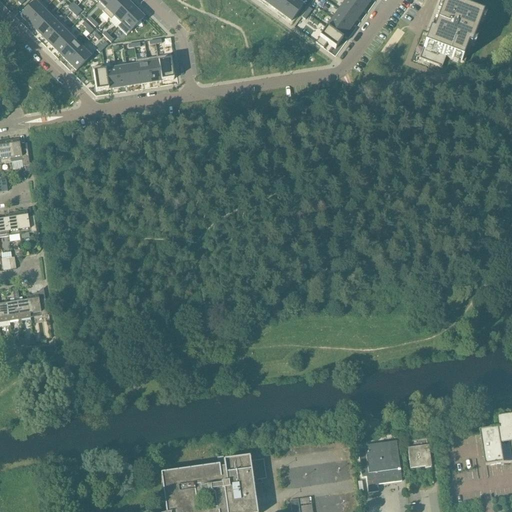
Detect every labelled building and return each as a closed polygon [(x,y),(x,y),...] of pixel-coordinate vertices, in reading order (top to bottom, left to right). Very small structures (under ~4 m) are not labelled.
[(38,0),(37,0),(21,17),(29,25),(42,11),(43,12),(47,8),(38,0)] [(99,0),(98,2),(105,9),(106,9),(115,0),(99,0)] [(105,9),(102,12),(110,21),(114,17),(128,3),(124,0),(115,0),(106,9),(105,9)] [(266,0),(264,3),(273,9),(279,0),(266,0)] [(279,0),(273,9),(282,16),(293,0),(279,0)] [(293,0),(282,16),(291,22),(302,6),(294,0),(293,0)] [(346,0),(347,0),(345,2),(361,14),(368,5),(360,0),(346,0)] [(345,2),(339,11),(355,22),(361,14),(345,2)] [(128,3),(114,17),(121,24),(122,25),(136,11),(128,3)] [(428,33),(419,59),(441,68),(445,57),(464,64),(481,18),(443,3),(431,35),(428,33)] [(42,11),(29,25),(36,33),(50,19),(43,12),(42,11)] [(121,24),(117,28),(126,36),(143,19),(136,11),(122,25),(121,24)] [(339,11),(333,20),(349,31),(355,22),(339,11)] [(50,19),(36,33),(44,40),(60,25),(60,24),(52,17),(50,19)] [(333,20),(326,28),(342,40),(349,31),(333,20)] [(60,25),(44,40),(52,48),(68,32),(68,33),(70,31),(61,23),(60,24),(60,25)] [(326,28),(315,43),(323,49),(327,44),(335,50),(342,40),(326,28)] [(68,32),(52,48),(60,56),(76,40),(68,33),(68,32)] [(76,40),(60,56),(68,64),(84,48),(83,47),(76,40)] [(84,48),(68,64),(76,72),(93,54),(84,45),(83,47),(84,48)] [(146,54),(135,56),(136,61),(136,64),(137,64),(140,86),(151,84),(147,60),(146,54)] [(169,56),(158,58),(162,82),(173,80),(172,71),(175,70),(174,60),(170,61),(169,56)] [(158,58),(147,60),(151,84),(162,82),(158,58)] [(136,64),(126,65),(129,87),(140,86),(137,64),(136,64)] [(126,65),(115,67),(118,89),(129,87),(126,65)] [(104,66),(92,68),(96,93),(107,91),(104,69),(105,69),(104,66)] [(105,69),(104,69),(107,91),(118,89),(115,67),(105,69)] [(19,140),(8,142),(11,163),(22,161),(23,167),(30,166),(27,144),(20,145),(19,140)] [(8,142),(0,142),(0,159),(1,164),(11,163),(8,142)] [(16,214),(19,235),(36,232),(34,217),(28,218),(27,212),(16,214)] [(9,237),(19,235),(16,214),(5,216),(6,219),(9,237)] [(0,237),(9,237),(6,219),(0,219),(0,237)] [(27,297),(27,301),(28,301),(30,318),(47,316),(45,300),(39,301),(38,296),(27,297)] [(20,320),(30,318),(28,301),(27,301),(17,303),(20,320)] [(17,303),(6,304),(9,322),(20,320),(17,303)] [(9,322),(6,304),(0,305),(0,328),(10,326),(9,322)] [(498,430),(481,432),(485,461),(489,460),(490,467),(511,463),(511,416),(496,418),(498,430)] [(364,449),(357,450),(362,478),(366,478),(366,480),(368,494),(379,492),(378,485),(402,482),(396,442),(364,446),(364,449)] [(406,449),(409,469),(424,467),(424,469),(431,468),(428,446),(406,449)] [(303,447),(278,449),(279,461),(286,460),(286,458),(290,458),(290,453),(300,452),(301,462),(305,462),(303,447)] [(219,466),(160,474),(161,480),(165,511),(256,511),(252,482),(260,480),(266,480),(263,460),(249,462),(249,458),(222,462),(223,469),(219,469),(219,466)] [(300,511),(312,511),(310,499),(299,501),(300,511)] [(299,511),(298,501),(290,502),(291,511),(299,511)]
